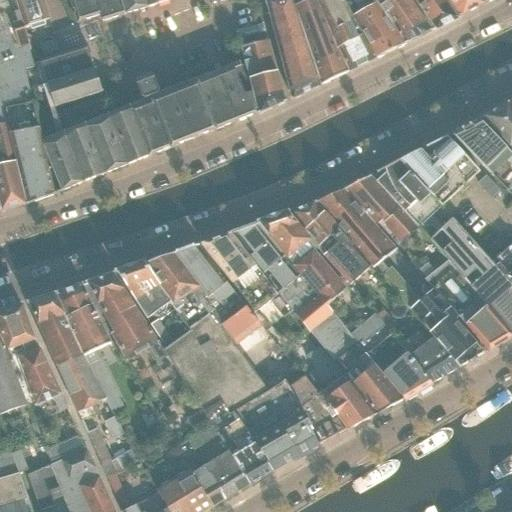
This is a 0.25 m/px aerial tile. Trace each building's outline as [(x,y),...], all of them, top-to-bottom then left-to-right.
[(33,68),(22,27),(15,0),(0,0),(0,105),(27,204),(54,194),(49,175),(41,141),(25,70),(33,68)] [(15,0),(22,27),(46,19),(40,0),(15,0)] [(106,21),(99,0),(70,0),(77,23),(100,16),(102,22),(106,21)] [(99,0),(106,21),(132,13),(127,0),(99,0)] [(127,0),(132,13),(161,3),(159,0),(127,0)] [(321,85),(296,5),(294,0),(265,0),(292,99),(302,95),(311,90),(321,85)] [(321,85),(348,72),(316,0),(311,0),(296,5),(321,85)] [(316,0),(348,72),(376,59),(344,0),(375,0),(404,45),(405,45),(431,32),(408,0),(316,0)] [(344,0),(376,59),(404,45),(375,0),(344,0)] [(414,0),(436,29),(460,17),(446,0),(414,0)] [(482,0),(446,0),(460,17),(486,3),(482,0)] [(55,40),(39,45),(42,56),(58,51),(55,40)] [(245,65),(257,114),(284,103),(268,41),(240,48),(245,65)] [(87,47),(39,62),(47,85),(94,70),(87,47)] [(213,131),(257,114),(245,65),(195,85),(213,131)] [(94,70),(47,85),(54,108),(102,93),(94,70)] [(167,111),(161,98),(158,91),(152,75),(135,82),(139,98),(143,100),(146,99),(148,104),(44,145),(43,140),(41,141),(49,175),(54,194),(55,194),(61,192),(173,147),(159,114),(167,111)] [(173,147),(213,131),(195,85),(161,98),(167,111),(159,114),(173,147)] [(511,107),(508,103),(507,104),(482,118),(511,149),(511,107)] [(0,211),(27,204),(0,105),(0,211)] [(511,195),(511,155),(478,120),(452,134),(453,135),(511,195)] [(398,161),(441,207),(479,171),(449,139),(428,159),(421,151),(420,150),(398,161)] [(417,228),(441,207),(398,161),(383,169),(385,173),(375,182),(417,228)] [(417,228),(375,182),(370,176),(347,188),(344,190),(376,225),(381,220),(401,243),(417,228)] [(408,308),(420,299),(392,267),(389,270),(381,261),(394,251),(340,191),(316,202),(329,217),(373,268),(408,308)] [(372,269),(373,268),(329,217),(316,202),(287,214),(292,220),(350,285),(370,267),(372,269)] [(326,306),(327,305),(350,285),(292,220),(287,214),(258,224),(271,239),(326,306)] [(511,285),(505,277),(492,263),(452,220),(429,240),(448,261),(500,320),(511,334),(511,285)] [(271,239),(258,224),(231,233),(244,249),(288,305),(292,310),(333,364),(337,361),(340,366),(362,349),(350,335),(357,329),(339,308),(333,313),(327,305),(326,306),(271,239)] [(283,318),(292,310),(288,305),(244,249),(231,233),(231,234),(202,245),(255,313),(270,302),(283,318)] [(511,285),(511,244),(492,263),(505,277),(511,285)] [(215,308),(234,293),(209,261),(197,246),(173,254),(205,295),(215,308)] [(177,316),(205,295),(173,254),(144,264),(156,281),(177,316)] [(484,353),(511,336),(511,334),(500,320),(448,261),(434,272),(425,279),(433,289),(432,289),(466,327),(463,330),(484,353)] [(427,263),(418,270),(425,279),(434,272),(427,263)] [(189,335),(177,316),(156,281),(144,264),(117,274),(147,320),(150,324),(158,319),(174,344),(189,335)] [(165,356),(162,351),(113,275),(84,285),(104,322),(126,362),(149,350),(162,372),(173,365),(165,356)] [(101,324),(104,322),(84,285),(55,295),(64,313),(89,365),(98,361),(94,352),(111,344),(101,324)] [(460,367),(484,353),(463,330),(466,327),(432,289),(420,299),(408,308),(411,311),(434,337),(436,340),(460,367)] [(215,308),(241,340),(261,326),(234,293),(215,308)] [(101,388),(89,365),(64,313),(55,295),(28,304),(77,413),(78,413),(81,421),(94,414),(96,416),(102,413),(96,402),(104,398),(106,397),(101,388)] [(241,340),(215,308),(205,295),(177,316),(189,335),(174,344),(162,351),(165,356),(173,365),(201,410),(202,412),(224,398),(232,413),(236,411),(262,454),(273,471),(273,472),(298,457),(299,458),(311,451),(311,450),(318,446),(318,445),(307,424),(310,423),(289,388),(285,381),(269,391),(235,345),(241,340)] [(370,318),(375,314),(358,295),(354,299),(370,318)] [(38,351),(22,308),(22,306),(0,313),(0,332),(11,361),(19,358),(26,378),(19,381),(46,450),(80,436),(40,350),(38,351)] [(383,310),(376,316),(388,329),(389,331),(396,325),(383,310)] [(389,331),(388,329),(376,316),(375,314),(370,318),(357,329),(350,335),(362,349),(391,384),(403,400),(418,392),(431,384),(418,368),(410,357),(400,345),(389,331)] [(431,384),(460,367),(436,340),(434,337),(426,343),(417,331),(400,345),(410,357),(418,368),(431,384)] [(0,426),(11,454),(14,465),(24,462),(6,413),(27,403),(0,335),(0,426)] [(362,398),(344,376),(342,377),(319,346),(305,357),(314,369),(308,374),(318,388),(334,376),(337,381),(320,393),(345,428),(346,430),(347,431),(375,415),(362,398)] [(375,415),(403,400),(391,384),(362,349),(340,366),(346,374),(344,376),(362,398),(375,415)] [(345,428),(320,393),(317,395),(304,376),(289,388),(310,423),(307,424),(318,445),(346,430),(345,428)] [(123,407),(116,393),(114,393),(113,394),(106,397),(104,398),(112,412),(123,407)] [(224,398),(202,412),(207,421),(211,427),(212,426),(233,457),(232,457),(233,459),(239,468),(249,485),(273,471),(262,454),(236,411),(232,413),(224,398)] [(201,410),(187,419),(193,429),(207,421),(202,412),(201,410)] [(113,440),(124,435),(114,416),(103,422),(113,440)] [(196,448),(215,438),(210,428),(191,439),(196,448)] [(62,490),(98,476),(86,450),(62,461),(52,465),(62,490)] [(226,453),(204,467),(206,470),(225,499),(225,500),(249,485),(239,468),(233,459),(231,460),(226,453)] [(0,470),(3,478),(0,479),(0,511),(27,511),(24,501),(28,500),(19,473),(17,474),(10,454),(0,458),(0,470)] [(225,499),(206,470),(204,467),(200,461),(190,468),(212,508),(225,499)] [(70,511),(62,490),(52,465),(28,476),(41,509),(40,510),(40,511),(70,511)] [(189,511),(205,511),(212,508),(190,468),(189,468),(190,471),(173,481),(189,511)] [(62,490),(70,511),(114,511),(98,476),(62,490)] [(115,479),(109,482),(122,509),(129,505),(115,479)] [(170,511),(189,511),(173,481),(158,489),(170,511)] [(170,511),(158,489),(157,490),(158,492),(122,511),(170,511)]
